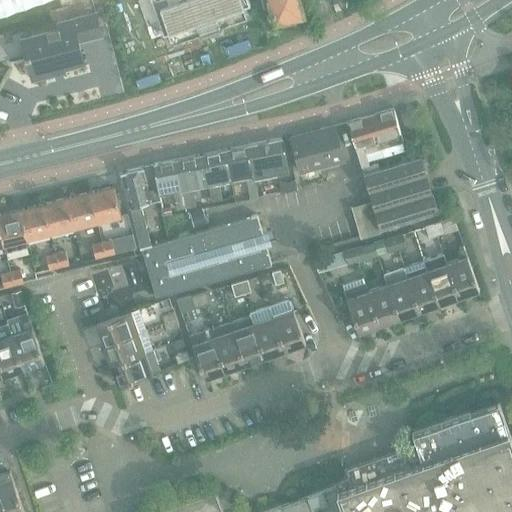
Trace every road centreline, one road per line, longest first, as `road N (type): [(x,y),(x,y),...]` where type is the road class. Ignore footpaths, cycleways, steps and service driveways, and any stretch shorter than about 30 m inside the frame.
road 1 (residential): [(100,413),(125,426),(183,407),(208,408),(343,362)]
road 2 (primary): [(173,120),(0,164)]
road 3 (residential): [(343,362),(511,311)]
road 4 (primary): [(173,120),(271,103),(337,79)]
road 5 (primary): [(327,53),(173,120)]
road 6 (tertiary): [(511,272),(463,124)]
road 7 (residential): [(100,413),(54,282)]
